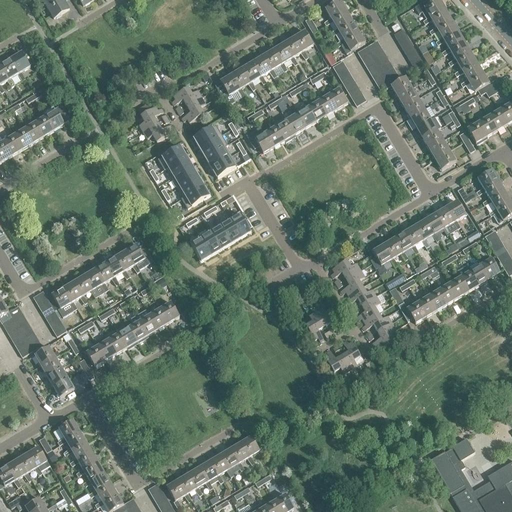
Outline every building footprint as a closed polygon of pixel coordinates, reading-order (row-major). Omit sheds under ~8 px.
[(69,11),(63,0),(48,0),(43,3),(54,20),(69,11)] [(445,12),(447,11),(443,4),(441,5),(438,1),(425,9),(422,5),(415,9),(419,16),(422,14),(426,21),(430,19),(431,20),(445,12)] [(332,22),(346,13),(340,2),(325,11),(331,20),(332,22)] [(445,12),(431,20),(430,19),(426,21),(423,23),(425,26),(432,22),(436,29),(437,31),(451,22),(445,12)] [(338,32),(352,24),(346,13),(332,22),(331,20),(324,24),(326,28),(333,24),(337,30),(338,32)] [(313,36),(318,32),(310,20),(305,23),(313,36)] [(459,32),(455,26),(454,27),(451,22),(437,31),(436,29),(429,34),(431,37),(438,33),(442,40),(443,41),(458,33),(457,33),(459,32)] [(344,43),(358,34),(352,24),(338,32),(337,30),(330,35),(332,38),(339,34),(343,41),(344,43)] [(397,25),(391,29),(394,34),(400,31),(397,25)] [(397,42),(406,36),(403,31),(394,36),(397,42)] [(302,54),(300,55),(305,62),(308,60),(304,53),(313,47),(305,33),(294,40),(302,54)] [(458,33),(443,41),(442,40),(436,44),(438,47),(444,43),(448,50),(450,52),(464,43),(458,33)] [(346,56),(365,45),(358,34),(344,43),(343,41),(337,45),(338,49),(341,47),(346,56)] [(400,47),(409,41),(406,36),(397,42),(400,47)] [(292,60),(290,61),(295,68),(298,66),(294,59),(300,55),(302,54),(294,40),(283,46),(292,60)] [(403,52),(412,46),(409,41),(400,47),(403,52)] [(380,48),(377,43),(367,48),(370,54),(380,48)] [(464,43),(450,52),(448,50),(442,55),(444,58),(451,54),(455,61),(456,62),(470,54),(464,43)] [(281,66),(280,68),(284,74),(287,72),(283,65),(290,61),(292,60),(283,46),(273,52),(281,66)] [(406,57),(415,52),(412,46),(403,52),(406,57)] [(357,54),(360,60),(370,54),(367,48),(357,54)] [(380,48),(370,54),(373,59),(383,53),(380,48)] [(281,66),(273,52),(262,58),(271,73),(269,74),(274,80),(277,78),(273,72),(280,68),(281,66)] [(415,52),(406,57),(409,62),(418,57),(415,52)] [(383,53),(373,59),(376,63),(386,57),(383,53)] [(22,54),(11,61),(19,75),(17,76),(22,83),(25,81),(21,74),(30,69),(22,54)] [(363,65),(373,59),(370,54),(360,60),(363,65)] [(476,64),(470,54),(456,62),(455,61),(448,65),(450,68),(457,64),(461,71),(462,73),(476,64)] [(256,62),(252,65),(260,79),(259,80),(263,87),(266,85),(262,78),(269,74),(271,73),(262,58),(261,57),(255,60),(256,62)] [(386,57),(376,63),(379,68),(389,62),(386,57)] [(418,57),(409,62),(412,67),(421,62),(418,57)] [(363,65),(366,69),(376,63),(373,59),(363,65)] [(17,76),(19,75),(11,61),(0,67),(9,81),(7,83),(12,89),(15,87),(11,80),(17,76)] [(389,62),(379,68),(382,73),(392,67),(389,62)] [(412,67),(415,73),(424,67),(421,62),(412,67)] [(336,74),(346,68),(343,63),(333,69),(336,74)] [(366,69),(369,74),(379,68),(376,63),(366,69)] [(462,73),(461,71),(454,76),(456,79),(463,75),(467,82),(468,83),(483,75),(476,64),(462,73)] [(250,85),(248,86),(253,93),(256,91),(252,84),(259,80),(260,79),(252,65),(241,71),(250,85)] [(0,93),(1,95),(4,93),(0,87),(7,83),(9,81),(0,67),(0,93)] [(392,67),(382,73),(385,78),(395,72),(392,67)] [(349,73),(346,68),(336,74),(339,79),(349,73)] [(369,74),(372,79),(382,73),(379,68),(369,74)] [(250,85),(241,71),(231,77),(239,91),(238,92),(242,99),(245,97),(241,90),(248,86),(250,85)] [(385,78),(388,83),(398,77),(395,72),(385,78)] [(352,78),(349,73),(339,79),(342,84),(352,78)] [(372,79),(375,84),(385,78),(382,73),(372,79)] [(483,89),(486,95),(498,87),(495,82),(489,85),(483,75),(468,83),(467,82),(461,86),(463,89),(470,85),(475,94),(478,93),(483,89)] [(239,91),(231,77),(220,84),(229,98),(227,99),(231,106),(235,103),(231,97),(238,92),(239,91)] [(398,77),(388,83),(391,88),(401,82),(398,77)] [(354,83),(352,78),(342,84),(345,89),(354,83)] [(375,84),(378,89),(388,83),(385,78),(375,84)] [(405,79),(401,82),(391,88),(397,99),(412,90),(405,79)] [(357,88),(354,83),(345,89),(347,94),(357,88)] [(391,88),(388,83),(378,89),(381,94),(391,88)] [(489,99),(501,92),(498,87),(486,95),(489,99)] [(360,93),(357,88),(347,94),(350,99),(360,93)] [(174,107),(183,102),(183,101),(192,96),(188,89),(173,98),(175,102),(172,104),(174,107)] [(397,99),(404,109),(418,101),(412,90),(397,99)] [(339,91),(328,97),(337,111),(348,105),(339,91)] [(187,108),(202,99),(198,92),(192,96),(183,101),(183,102),(187,108)] [(363,97),(360,93),(350,99),(353,103),(363,97)] [(328,97),(318,104),(326,118),(337,111),(328,97)] [(366,103),(363,97),(353,103),(356,109),(366,103)] [(200,109),(200,110),(206,106),(202,99),(187,108),(191,114),(191,115),(200,109)] [(404,109),(410,120),(424,111),(418,101),(404,109)] [(318,104),(307,110),(316,124),(326,118),(318,104)] [(154,119),(163,114),(161,110),(158,112),(155,109),(150,112),(147,106),(137,112),(145,124),(154,119)] [(297,116),(305,130),(316,124),(307,110),(305,106),(300,109),(302,113),(297,116)] [(511,109),(510,106),(499,112),(508,126),(511,123),(511,109)] [(53,108),(43,114),(45,119),(54,133),(64,126),(64,125),(69,122),(60,107),(55,110),(53,108)] [(191,115),(191,114),(181,120),(184,123),(187,121),(189,125),(204,116),(200,110),(200,109),(191,115)] [(410,120),(416,130),(430,122),(424,111),(410,120)] [(489,118),(497,133),(508,126),(499,112),(489,118)] [(286,122),(295,137),(305,130),(297,116),(286,122)] [(489,118),(478,125),(487,139),(497,133),(489,118)] [(45,119),(35,125),(43,139),(54,133),(45,119)] [(139,127),(143,134),(158,125),(154,119),(145,124),(139,127)] [(430,122),(416,130),(422,140),(437,132),(441,130),(434,119),(431,122),(430,122)] [(286,122),(276,129),(284,143),(285,145),(292,141),(291,139),(295,137),(286,122)] [(35,125),(24,131),(33,145),(43,139),(35,125)] [(158,125),(143,134),(148,141),(153,138),(153,137),(162,132),(161,132),(158,125)] [(481,142),(487,139),(478,125),(467,131),(477,147),(482,144),(481,142)] [(153,137),(153,138),(157,144),(171,135),(169,132),(173,130),(171,126),(161,132),(162,132),(153,137)] [(276,129),(265,135),(274,149),(284,143),(276,129)] [(212,130),(194,140),(200,151),(218,140),(212,130)] [(24,131),(14,137),(22,152),(33,145),(24,131)] [(422,140),(429,151),(443,143),(437,132),(422,140)] [(463,143),(468,139),(465,134),(460,137),(463,143)] [(274,149),(265,135),(255,141),(263,156),(274,149)] [(14,137),(3,144),(12,158),(22,152),(14,137)] [(470,155),(475,152),(468,139),(463,143),(470,155)] [(218,140),(200,151),(206,161),(224,150),(218,140)] [(435,161),(449,153),(443,143),(429,151),(435,161)] [(3,144),(0,145),(0,162),(1,164),(12,158),(3,144)] [(180,149),(162,159),(168,170),(186,159),(180,149)] [(224,150),(206,161),(212,170),(230,160),(224,150)] [(449,153),(435,161),(441,172),(456,164),(449,153)] [(186,159),(168,170),(174,179),(192,169),(186,159)] [(230,160),(212,170),(218,181),(236,170),(230,160)] [(192,169),(174,179),(180,189),(198,179),(192,169)] [(492,172),(478,181),(483,190),(484,192),(498,183),(498,182),(499,181),(495,174),(494,175),(492,172)] [(198,179),(180,189),(186,199),(204,188),(198,179)] [(498,183),(484,192),(483,190),(476,194),(478,198),(485,194),(489,200),(490,202),(505,194),(498,183)] [(204,188),(186,199),(192,209),(210,199),(204,188)] [(465,206),(470,203),(462,190),(457,193),(465,206)] [(511,204),(505,194),(490,202),(489,200),(483,205),(485,208),(491,204),(495,211),(497,213),(511,204)] [(457,231),(461,230),(456,223),(465,217),(457,203),(446,210),(455,224),(453,225),(457,231)] [(511,217),(511,206),(511,204),(497,213),(495,211),(489,215),(491,219),(493,217),(499,226),(511,217)] [(446,210),(436,216),(444,230),(442,231),(444,233),(447,238),(450,236),(446,229),(453,225),(455,224),(446,210)] [(243,214),(230,222),(240,240),(251,234),(244,223),(247,222),(243,214)] [(436,216),(425,222),(434,236),(432,237),(436,244),(441,241),(440,240),(441,239),(440,236),(444,233),(442,231),(444,230),(436,216)] [(230,222),(220,228),(231,246),(240,240),(230,222)] [(434,236),(425,222),(415,228),(423,243),(421,244),(426,250),(429,248),(425,241),(432,237),(434,236)] [(506,227),(496,232),(498,236),(508,231),(506,227)] [(220,228),(210,234),(221,252),(231,246),(220,228)] [(413,249),(411,250),(416,257),(419,255),(415,248),(421,244),(423,243),(415,228),(404,235),(413,249)] [(402,255),(400,256),(405,263),(408,261),(404,254),(411,250),(413,249),(404,235),(403,233),(397,237),(398,238),(394,241),(402,255)] [(488,244),(498,238),(495,233),(485,239),(488,244)] [(210,234),(200,240),(211,257),(221,252),(210,234)] [(491,249),(501,243),(498,238),(488,244),(491,249)] [(466,239),(456,245),(459,250),(469,244),(466,239)] [(200,240),(190,246),(201,264),(211,257),(200,240)] [(392,261),(390,262),(395,269),(398,267),(394,260),(400,256),(402,255),(394,241),(383,247),(392,261)] [(494,254),(504,248),(501,243),(491,249),(494,254)] [(449,251),(451,255),(458,250),(455,245),(448,249),(449,251)] [(134,267),(132,268),(137,275),(140,273),(139,271),(148,266),(146,263),(152,260),(144,247),(138,250),(136,247),(126,253),(134,267)] [(390,262),(392,261),(383,247),(372,254),(381,268),(383,267),(390,262)] [(504,248),(494,254),(497,259),(507,253),(504,248)] [(126,253),(115,259),(124,274),(122,275),(127,281),(130,279),(126,273),(132,268),(134,267),(126,253)] [(500,263),(510,258),(507,253),(497,259),(500,263)] [(503,268),(511,262),(511,261),(510,258),(500,263),(503,268)] [(124,274),(115,259),(105,266),(113,280),(111,281),(116,288),(119,286),(115,279),(122,275),(124,274)] [(478,263),(480,267),(489,281),(500,275),(491,261),(486,264),(484,261),(482,260),(478,263)] [(334,280),(343,274),(351,269),(355,266),(352,262),(349,261),(347,262),(333,270),(335,274),(332,276),(334,280)] [(511,262),(503,268),(505,273),(511,269),(511,262)] [(343,274),(347,280),(361,272),(357,265),(355,266),(351,269),(343,274)] [(103,286),(101,287),(105,294),(109,292),(105,285),(111,281),(113,280),(105,266),(94,272),(103,286)] [(480,267),(470,274),(478,288),(489,281),(480,267)] [(459,280),(468,294),(478,288),(470,274),(466,268),(456,274),(459,280)] [(92,292),(90,293),(95,300),(98,298),(94,291),(101,287),(103,286),(94,272),(84,278),(92,292)] [(365,279),(361,272),(347,280),(350,287),(351,287),(359,282),(365,279)] [(386,285),(390,291),(406,281),(403,275),(386,285)] [(82,299),(80,300),(84,306),(88,304),(84,298),(90,293),(92,292),(84,278),(73,284),(82,299)] [(449,286),(457,300),(468,294),(459,280),(449,286)] [(351,287),(350,287),(341,292),(343,296),(347,294),(349,297),(363,288),(359,282),(351,287)] [(71,305),(69,306),(74,313),(77,311),(73,304),(80,300),(82,299),(73,284),(63,291),(71,305)] [(457,300),(449,286),(438,292),(447,307),(457,300)] [(349,306),(358,301),(358,300),(367,295),(363,288),(349,297),(351,300),(347,303),(349,306)] [(71,305),(63,291),(62,289),(55,293),(56,295),(52,297),(60,311),(59,312),(63,319),(74,313),(69,306),(71,305)] [(397,290),(391,292),(397,305),(403,303),(397,290)] [(358,300),(358,301),(362,307),(377,298),(373,291),(367,295),(358,300)] [(438,292),(428,299),(436,313),(447,307),(438,292)] [(43,293),(33,299),(36,305),(46,299),(43,293)] [(375,309),(381,306),(377,298),(362,307),(366,313),(366,314),(375,309)] [(36,305),(39,310),(49,304),(46,299),(36,305)] [(428,299),(417,305),(426,319),(436,313),(428,299)] [(397,307),(407,323),(412,320),(415,325),(426,319),(417,305),(414,300),(405,306),(403,303),(397,307)] [(0,319),(8,314),(2,304),(0,304),(0,319)] [(49,304),(39,310),(42,314),(52,308),(49,304)] [(160,311),(169,325),(180,318),(171,304),(160,311)] [(12,320),(22,314),(18,308),(8,314),(12,320)] [(42,314),(45,319),(55,313),(52,308),(42,314)] [(323,309),(316,313),(325,328),(331,324),(326,315),(323,309)] [(366,314),(366,313),(356,319),(359,322),(362,320),(364,324),(379,315),(375,309),(366,314)] [(150,317),(158,331),(169,325),(160,311),(150,317)] [(331,324),(337,333),(340,331),(338,327),(342,325),(333,311),(326,315),(331,324)] [(55,313),(45,319),(48,324),(58,318),(55,313)] [(309,317),(313,323),(318,332),(325,328),(316,313),(309,317)] [(0,322),(2,325),(12,320),(8,314),(0,319),(0,322)] [(12,320),(15,324),(24,318),(22,314),(12,320)] [(364,332),(374,327),(383,321),(382,321),(379,315),(364,324),(366,327),(362,329),(364,332)] [(131,320),(134,326),(129,329),(137,344),(137,343),(138,345),(144,342),(143,340),(148,337),(139,323),(136,317),(131,320)] [(139,323),(148,337),(158,331),(150,317),(139,323)] [(15,324),(18,329),(27,323),(24,318),(15,324)] [(48,324),(51,329),(61,323),(58,318),(48,324)] [(374,327),(377,333),(392,325),(388,318),(382,321),(383,321),(374,327)] [(5,330),(15,324),(12,320),(2,325),(5,330)] [(18,329),(20,334),(30,328),(27,323),(18,329)] [(51,329),(54,334),(64,328),(61,323),(51,329)] [(80,335),(94,327),(92,323),(78,331),(80,335)] [(324,341),(318,332),(313,323),(306,327),(315,341),(318,339),(320,343),(324,341)] [(5,330),(8,335),(18,329),(15,324),(5,330)] [(377,333),(381,340),(390,335),(396,331),(392,325),(377,333)] [(20,334),(23,339),(33,333),(30,328),(20,334)] [(57,339),(67,333),(64,328),(54,334),(57,339)] [(8,335),(10,340),(20,334),(18,329),(8,335)] [(118,335),(127,350),(137,344),(129,329),(118,335)] [(36,338),(33,333),(23,339),(26,344),(36,338)] [(10,340),(13,345),(23,339),(20,334),(10,340)] [(108,342),(116,356),(127,350),(118,335),(108,342)] [(394,341),(390,335),(381,340),(372,345),(374,349),(378,347),(380,350),(394,341)] [(26,344),(29,348),(39,342),(36,338),(26,344)] [(16,349),(26,344),(23,339),(13,345),(16,349)] [(76,357),(80,354),(72,341),(68,343),(76,357)] [(42,348),(39,342),(29,348),(32,354),(42,348)] [(116,356),(108,342),(97,348),(106,362),(116,356)] [(363,362),(352,343),(349,345),(347,342),(343,344),(349,353),(354,362),(357,366),(363,362)] [(16,349),(19,354),(29,348),(26,344),(16,349)] [(22,360),(32,354),(29,348),(19,354),(22,360)] [(106,362),(97,348),(86,354),(95,369),(106,362)] [(60,357),(57,353),(53,355),(49,349),(35,357),(41,368),(55,360),(60,357)] [(334,374),(341,370),(336,361),(330,352),(327,354),(329,357),(325,359),(334,374)] [(357,366),(354,362),(349,353),(342,357),(351,372),(358,368),(357,366)] [(342,357),(336,361),(341,370),(344,376),(351,372),(342,357)] [(41,368),(47,379),(62,370),(55,360),(41,368)] [(82,370),(87,367),(84,362),(79,365),(82,370)] [(95,379),(87,367),(82,370),(89,382),(89,383),(95,379)] [(62,370),(47,379),(54,389),(68,381),(62,370)] [(60,400),(74,391),(68,381),(54,389),(60,400)] [(59,431),(64,440),(65,441),(79,433),(73,422),(59,431)] [(79,433),(65,441),(64,440),(58,444),(60,448),(66,443),(70,450),(71,452),(86,443),(79,433)] [(47,455),(52,452),(44,439),(39,442),(47,455)] [(249,459),(247,461),(252,467),(255,465),(251,458),(260,453),(251,439),(240,445),(249,459)] [(511,511),(511,464),(488,479),(488,478),(487,479),(490,483),(473,493),(461,472),(465,469),(461,463),(475,455),(474,454),(474,455),(471,450),(466,442),(467,442),(466,441),(464,443),(452,450),(448,452),(445,455),(444,454),(430,463),(431,463),(450,495),(450,496),(451,496),(453,500),(452,500),(453,500),(455,503),(459,511),(511,511)] [(86,443),(71,452),(70,450),(64,455),(66,458),(73,454),(77,461),(78,462),(92,454),(86,443)] [(249,459),(240,445),(230,451),(238,466),(237,467),(240,471),(242,473),(244,471),(240,465),(247,461),(249,459)] [(36,470),(35,471),(39,477),(42,475),(41,473),(50,468),(39,449),(28,456),(36,470)] [(230,451),(219,458),(228,472),(226,473),(231,480),(234,478),(233,476),(240,471),(237,467),(238,466),(230,451)] [(52,464),(57,461),(52,453),(47,456),(52,464)] [(83,471),(84,473),(98,464),(92,454),(78,462),(77,461),(70,465),(72,468),(79,464),(83,471)] [(28,475),(35,471),(36,470),(28,456),(17,462),(26,476),(24,477),(29,484),(32,482),(28,475)] [(228,472),(219,458),(209,464),(217,478),(216,479),(218,482),(220,486),(223,484),(219,477),(226,473),(228,472)] [(15,482),(14,483),(18,490),(22,488),(17,481),(24,477),(26,476),(17,462),(7,468),(15,482)] [(105,475),(98,464),(84,473),(83,471),(76,476),(78,479),(85,475),(89,482),(90,483),(105,475)] [(217,478),(209,464),(198,470),(207,484),(205,485),(210,492),(213,490),(211,487),(218,482),(216,479),(217,478)] [(7,468),(0,472),(0,481),(7,492),(11,490),(9,486),(14,483),(15,482),(7,468)] [(197,491),(195,492),(199,498),(202,496),(198,490),(205,485),(207,484),(198,470),(188,476),(197,491)] [(111,485),(105,475),(90,483),(89,482),(83,486),(85,489),(91,485),(95,492),(97,494),(111,485)] [(186,497),(184,498),(189,505),(192,503),(188,496),(195,492),(197,491),(188,476),(178,483),(186,497)] [(186,497),(178,483),(167,489),(175,503),(174,504),(178,511),(182,509),(177,502),(184,498),(186,497)] [(117,496),(111,485),(97,494),(95,492),(89,497),(91,500),(98,496),(102,503),(103,504),(117,496)] [(151,497),(161,491),(158,485),(148,491),(151,497)] [(151,497),(154,502),(164,496),(161,491),(151,497)] [(16,508),(29,500),(26,495),(13,503),(16,508)] [(107,511),(114,511),(124,507),(123,506),(117,496),(103,504),(102,503),(95,507),(97,510),(104,506),(107,511)] [(164,496),(154,502),(157,506),(167,501),(164,496)] [(285,496),(275,503),(280,511),(291,511),(294,511),(285,496)] [(20,511),(25,509),(27,511),(44,511),(46,511),(40,500),(32,505),(29,500),(16,508),(18,511),(20,511)] [(64,500),(55,505),(59,511),(64,509),(66,511),(68,511),(74,508),(72,505),(68,507),(64,500)] [(133,500),(123,506),(127,511),(136,506),(133,500)] [(157,506),(160,511),(170,505),(167,501),(157,506)] [(264,509),(265,511),(280,511),(275,503),(264,509)]
